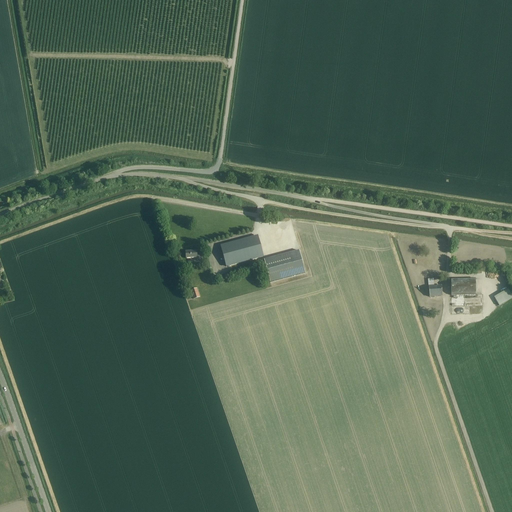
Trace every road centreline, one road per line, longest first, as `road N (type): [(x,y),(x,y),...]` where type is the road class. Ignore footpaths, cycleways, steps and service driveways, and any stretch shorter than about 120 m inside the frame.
road 1 (unclassified): [(511,226),(203,181),(113,176)]
road 2 (residential): [(113,176),(140,167),(217,168),(242,0)]
road 3 (secondary): [(48,511),(0,374)]
